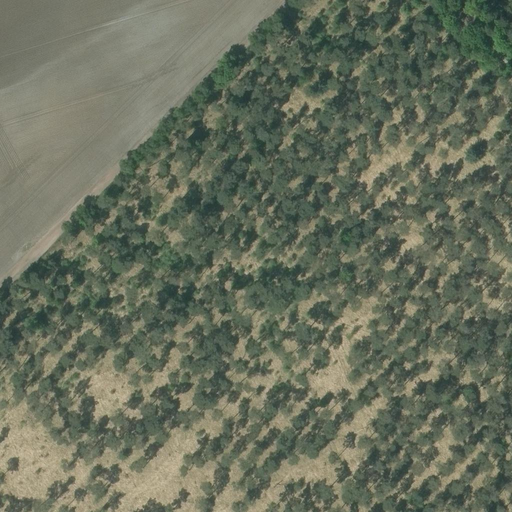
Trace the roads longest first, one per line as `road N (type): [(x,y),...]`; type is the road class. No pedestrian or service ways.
road 1 (track): [(412,511),(218,66)]
road 2 (track): [(0,283),(285,0)]
